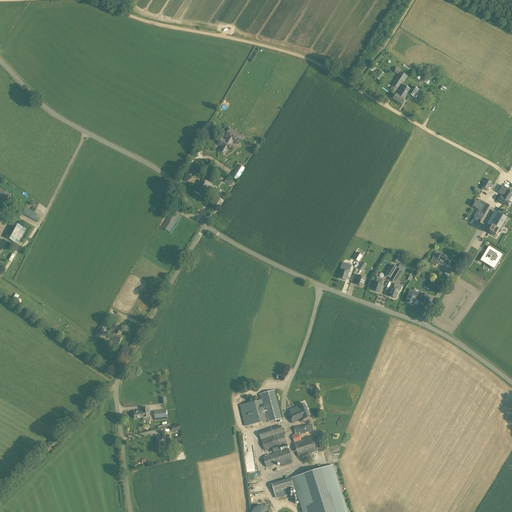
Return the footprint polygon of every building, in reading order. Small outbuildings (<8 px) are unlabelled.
[(379,80),(384,73),(380,70),(375,77),(379,80)] [(406,74),(401,71),(392,84),(397,88),(402,81),(406,74)] [(410,90),(403,85),(397,95),(396,95),(393,99),(402,104),(405,100),(404,100),(408,93),(414,97),(419,90),(412,86),(410,90)] [(236,144),(241,135),(230,128),(225,137),(227,138),(225,141),(221,138),(218,144),(228,150),(232,144),(231,144),(233,142),(236,144)] [(202,167),(197,164),(192,173),(197,176),(202,167)] [(244,168),(238,165),(231,177),(237,181),(244,168)] [(491,187),(493,185),(491,184),(492,183),(486,179),(481,187),(487,191),(490,187),(491,187)] [(205,197),(207,194),(206,193),(210,186),(201,181),(194,191),(205,197)] [(508,189),(503,186),(499,193),(502,195),(501,197),(500,196),(499,198),(500,198),(499,199),(497,201),(508,207),(509,205),(510,204),(510,205),(510,204),(511,203),(509,201),(511,195),(511,191),(508,189)] [(218,205),(222,200),(218,198),(222,192),(218,190),(211,201),(218,205)] [(490,206),(480,201),(479,203),(476,201),(473,206),(478,210),(470,223),(477,227),(490,206)] [(37,216),(25,209),(23,213),(34,220),(37,216)] [(170,232),(181,214),(173,209),(162,228),(170,232)] [(499,232),(507,218),(498,213),(491,227),(492,227),(489,232),(496,236),(498,231),(499,232)] [(19,244),(26,230),(22,228),(14,223),(11,228),(8,233),(7,232),(5,236),(6,237),(19,244)] [(352,250),(356,244),(358,245),(360,241),(355,238),(349,248),(352,250)] [(506,251),(492,243),(489,248),(498,254),(496,258),(495,257),(494,257),(494,258),(492,262),(493,262),(493,263),(498,264),(506,251)] [(357,252),(353,259),(359,263),(364,255),(368,249),(365,247),(364,250),(363,249),(360,254),(357,252)] [(442,255),(440,253),(437,258),(434,257),(431,262),(436,265),(438,262),(440,263),(439,263),(447,267),(448,266),(452,260),(442,254),(442,255)] [(394,262),(399,264),(402,259),(397,256),(394,262)] [(362,271),(366,264),(361,261),(357,268),(362,271)] [(341,269),(338,278),(346,281),(351,266),(346,264),(345,266),(343,265),(342,269),(341,269)] [(390,278),(397,268),(392,265),(385,275),(390,278)] [(395,283),(402,271),(397,268),(390,280),(395,283)] [(358,275),(355,284),(362,287),(366,278),(358,275)] [(375,281),(372,290),(379,293),(382,284),(381,283),(383,279),(377,277),(376,281),(375,281)] [(388,296),(396,299),(400,287),(400,286),(396,284),(394,285),(393,288),(391,287),(388,296)] [(414,291),(410,289),(405,302),(413,305),(414,300),(425,303),(428,296),(422,293),(421,295),(413,292),(414,291)] [(107,325),(111,318),(106,316),(102,323),(101,322),(95,334),(100,337),(107,325)] [(119,344),(120,342),(124,336),(121,335),(123,332),(112,326),(109,331),(114,334),(111,339),(119,344)] [(282,418),(274,390),(258,394),(260,400),(262,400),(262,399),(268,422),(282,418)] [(245,426),(267,421),(262,400),(260,400),(240,405),(245,426)] [(304,419),(310,417),(305,404),(296,408),(297,409),(289,413),(293,423),(302,419),(302,420),(304,419)] [(143,418),(150,417),(149,408),(141,409),(141,411),(138,412),(134,412),(135,419),(143,418)] [(154,419),(167,417),(166,410),(153,411),(154,419)] [(305,427),(305,425),(294,427),(295,435),(302,434),(302,433),(309,432),(309,426),(305,427)] [(258,433),(264,451),(279,446),(280,449),(287,446),(281,426),(258,433)] [(169,445),(171,444),(169,435),(157,438),(159,447),(165,445),(165,446),(166,447),(169,446),(169,445)] [(318,451),(313,436),(293,443),(298,457),(318,451)] [(280,466),(292,462),(291,459),(292,459),(288,448),(262,457),(266,468),(279,464),(280,466)] [(347,511),(333,466),(292,479),(302,511),(347,511)] [(275,494),(294,488),(291,478),(271,484),(275,494)]
